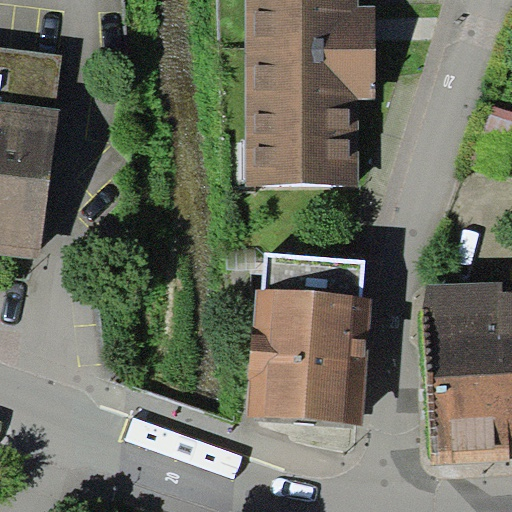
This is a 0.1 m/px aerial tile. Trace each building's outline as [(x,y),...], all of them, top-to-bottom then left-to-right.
[(245,0),(246,186),(359,186),(358,100),(376,100),(376,6),(360,6),(359,0),(245,0)] [(0,253),(41,259),(60,108),(55,107),(62,56),(0,47),(0,253)] [(511,111),(493,106),(485,129),(511,137),(511,111)] [(263,289),(256,289),(247,417),(364,425),(373,297),(363,296),(365,259),(265,252),(263,289)] [(503,281),(424,284),(425,308),(432,463),(511,459),(511,291),(504,292),(503,281)]
